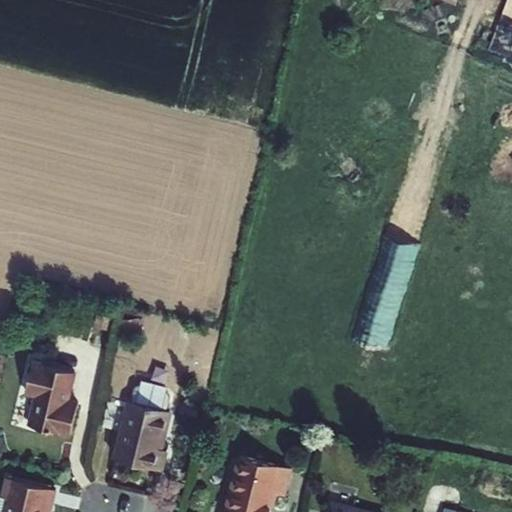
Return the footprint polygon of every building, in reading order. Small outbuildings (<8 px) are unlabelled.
[(376,252),(363,325),(399,332),(413,259),(376,252)] [(18,397),(10,427),(51,438),(60,405),(50,402),(57,375),(15,364),(7,394),(18,397)] [(93,395),(85,428),(105,432),(99,458),(151,471),(155,451),(148,449),(158,410),(93,395)] [(224,459),(211,511),(257,511),(261,496),(271,498),(277,472),(224,459)] [(0,511),(41,511),(47,493),(0,481),(0,511)]
